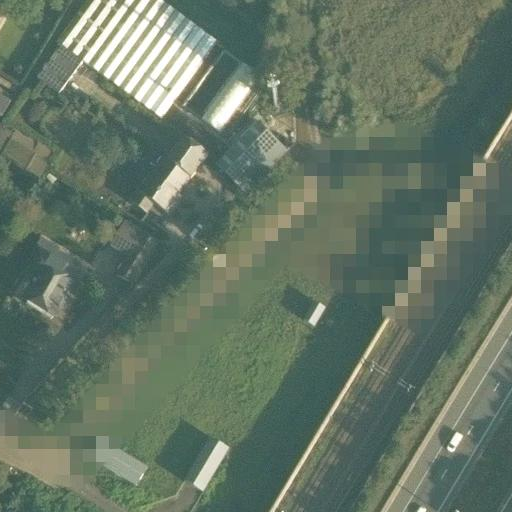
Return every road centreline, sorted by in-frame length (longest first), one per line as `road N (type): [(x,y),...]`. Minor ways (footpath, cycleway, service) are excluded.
road 1 (motorway): [(511,356),(419,511)]
road 2 (residential): [(0,446),(105,511)]
